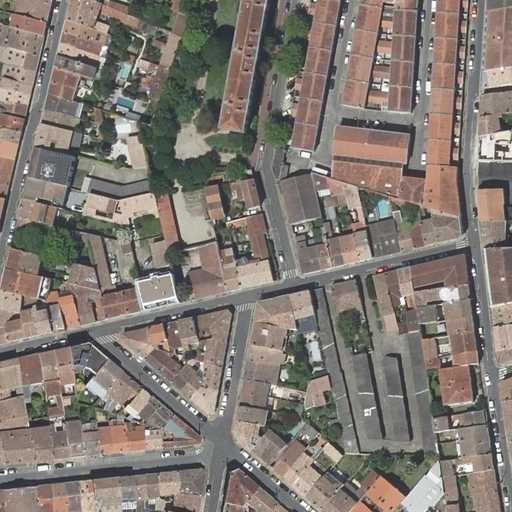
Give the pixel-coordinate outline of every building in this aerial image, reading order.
[(21,0),(18,15),(48,24),(53,4),(37,0),(21,0)] [(92,0),(71,0),(67,20),(89,28),(97,31),(102,33),(106,34),(108,35),(110,27),(98,23),(92,20),(97,8),(101,10),(101,9),(103,10),(102,13),(137,28),(155,35),(158,28),(141,20),(125,13),(102,4),(99,3),(92,0)] [(92,0),(99,3),(102,4),(125,13),(127,7),(109,1),(105,0),(92,0)] [(175,0),(171,10),(178,13),(184,0),(182,0),(175,0)] [(246,11),(225,130),(247,134),(270,0),(242,0),(241,10),(246,11)] [(289,129),(287,139),(294,140),(293,148),(315,152),(341,0),(319,0),(318,5),(311,4),(309,14),(317,15),(314,30),(306,28),(305,39),(312,40),(310,55),(302,54),(300,64),(308,65),(305,80),(297,79),(296,89),(303,90),(301,105),(293,104),(291,114),(299,115),(296,130),(289,129)] [(365,109),(367,102),(368,92),(371,77),(373,67),(376,52),(377,41),(380,27),(382,16),(385,0),(382,0),(362,0),(344,106),(365,109)] [(368,92),(367,102),(391,105),(390,112),(412,114),(419,0),(408,0),(408,3),(397,1),(396,18),(382,16),(380,27),(396,28),(395,43),(377,41),(376,52),(394,54),(393,69),(373,67),(371,77),(392,79),(391,95),(368,92)] [(439,0),(429,165),(451,167),(451,160),(459,160),(460,150),(452,149),(453,134),(461,134),(461,124),(454,124),(454,109),(462,109),(463,99),(455,98),(456,83),(464,83),(465,73),(457,73),(458,57),(465,58),(466,48),(458,47),(459,32),(467,33),(468,22),(460,22),(461,7),(469,7),(469,0),(439,0)] [(511,0),(489,0),(489,12),(490,12),(511,8),(511,0)] [(97,8),(92,20),(98,23),(102,13),(103,10),(101,9),(101,10),(97,8)] [(485,61),(485,74),(511,69),(511,8),(490,12),(491,20),(492,30),(493,37),(487,38),(485,61)] [(13,28),(45,36),(48,24),(18,15),(13,14),(12,17),(15,18),(13,28)] [(175,27),(186,31),(192,16),(181,14),(175,27)] [(89,28),(67,20),(64,32),(94,42),(100,44),(101,45),(103,46),(106,34),(102,33),(97,31),(89,28)] [(4,33),(44,44),(45,36),(13,28),(12,27),(6,26),(4,33)] [(172,33),(183,38),(186,31),(175,27),(172,33)] [(94,42),(64,32),(61,44),(98,56),(101,45),(100,44),(94,42)] [(9,49),(41,56),(44,44),(4,33),(1,46),(9,47),(9,49)] [(153,99),(161,102),(171,70),(183,38),(172,33),(168,45),(168,47),(164,46),(165,44),(156,41),(154,46),(163,49),(162,52),(165,53),(156,79),(148,76),(147,79),(144,78),(142,83),(150,86),(151,84),(154,85),(150,98),(153,99)] [(61,44),(59,55),(97,68),(99,57),(98,56),(61,44)] [(103,46),(101,45),(98,56),(99,57),(105,59),(108,53),(109,48),(103,46)] [(8,55),(6,64),(37,72),(41,56),(9,49),(9,47),(1,46),(0,46),(0,48),(0,51),(2,52),(2,54),(8,55)] [(56,67),(82,76),(86,77),(94,80),(98,68),(59,55),(56,67)] [(105,59),(99,57),(97,68),(103,69),(105,59)] [(159,66),(141,60),(138,67),(148,70),(149,67),(157,70),(159,66)] [(2,77),(33,87),(37,72),(6,64),(4,70),(2,77)] [(120,67),(111,64),(109,71),(117,74),(120,67)] [(49,94),(74,102),(76,96),(79,86),(82,76),(56,67),(49,94)] [(103,69),(98,68),(94,80),(100,81),(103,70),(103,69)] [(511,69),(485,74),(484,89),(511,85),(511,75),(511,73),(511,72),(511,69)] [(0,82),(0,87),(0,88),(31,97),(33,87),(2,77),(1,77),(0,82)] [(2,101),(5,102),(29,106),(31,97),(0,88),(0,90),(5,92),(2,101)] [(511,91),(483,95),(482,118),(502,115),(511,112),(511,91)] [(83,104),(79,103),(74,102),(49,94),(45,111),(74,118),(77,110),(81,111),(83,104)] [(0,126),(23,133),(26,120),(29,106),(5,102),(4,108),(1,107),(0,109),(0,110),(3,111),(2,115),(0,114),(0,126)] [(80,119),(74,118),(45,111),(42,124),(76,133),(80,119)] [(482,118),(480,137),(502,133),(499,118),(503,118),(502,115),(482,118)] [(84,134),(76,133),(42,124),(37,148),(51,151),(68,155),(70,147),(80,149),(84,134)] [(104,125),(101,124),(100,138),(108,140),(104,125)] [(0,139),(20,145),(23,133),(0,126),(0,139)] [(339,127),(336,155),(406,164),(408,164),(411,136),(410,136),(391,133),(339,127)] [(479,150),(479,161),(496,162),(497,151),(511,149),(511,131),(502,133),(480,137),(479,150)] [(135,169),(150,167),(144,141),(144,138),(129,142),(135,169)] [(0,155),(16,159),(20,145),(0,139),(0,155)] [(68,155),(51,151),(37,148),(34,158),(33,164),(30,178),(65,187),(69,188),(74,167),(77,157),(68,155)] [(0,183),(10,186),(13,172),(16,159),(0,155),(0,183)] [(432,209),(462,217),(458,182),(458,168),(451,167),(429,165),(428,180),(404,177),(406,164),(336,155),(333,179),(343,182),(357,186),(391,197),(407,202),(412,203),(418,205),(424,206),(432,209)] [(479,161),(478,175),(511,175),(511,162),(496,162),(479,161)] [(317,192),(313,174),(286,180),(288,167),(282,165),(280,179),(280,182),(291,225),(301,223),(311,221),(323,218),(317,192)] [(254,179),(252,170),(236,174),(238,182),(254,179)] [(331,189),(328,177),(313,173),(313,174),(317,192),(331,189)] [(346,193),(343,182),(333,179),(328,177),(331,189),(332,196),(338,195),(340,205),(348,203),(346,193)] [(65,187),(30,178),(26,193),(37,196),(38,192),(56,196),(55,201),(62,202),(65,187)] [(127,200),(156,193),(153,180),(124,187),(93,179),(89,193),(91,194),(92,194),(122,202),(127,200)] [(261,207),(254,180),(243,182),(239,182),(241,191),(245,190),(250,210),(261,207)] [(360,200),(357,186),(343,182),(346,193),(348,203),(349,208),(362,205),(360,200)] [(10,186),(0,183),(0,198),(7,200),(10,186)] [(219,185),(207,187),(213,218),(226,216),(221,195),(219,185)] [(504,190),(478,191),(482,220),(506,222),(505,208),(505,205),(506,205),(504,190)] [(161,216),(157,198),(156,193),(127,200),(122,202),(124,214),(126,225),(130,224),(128,214),(154,207),(157,217),(161,216)] [(124,214),(122,202),(92,194),(89,205),(86,204),(84,215),(126,225),(124,214)] [(181,251),(178,240),(168,195),(157,198),(161,216),(167,241),(169,253),(181,251)] [(392,202),(406,206),(407,202),(391,197),(392,202)] [(58,208),(24,200),(20,218),(54,226),(54,223),(58,208)] [(463,232),(462,217),(432,209),(434,219),(435,221),(440,244),(458,239),(463,232)] [(397,227),(398,229),(403,252),(415,249),(410,224),(404,225),(402,219),(400,211),(394,212),(395,217),(395,220),(397,227)] [(236,262),(243,289),(275,281),(270,261),(264,234),(268,233),(263,214),(228,223),(228,224),(229,230),(248,225),(256,256),(248,258),(247,258),(246,258),(245,258),(244,259),(244,260),(243,260),(236,262)] [(226,216),(213,218),(215,226),(228,224),(228,223),(226,216)] [(410,223),(410,224),(415,249),(428,246),(423,224),(422,220),(421,217),(418,218),(418,221),(410,223)] [(54,226),(20,218),(17,229),(91,246),(88,234),(66,229),(54,226)] [(368,236),(373,259),(385,256),(403,252),(398,229),(397,227),(395,220),(366,227),(367,231),(368,236)] [(506,236),(506,222),(482,220),(486,250),(505,249),(506,236)] [(428,246),(440,244),(435,221),(429,223),(423,224),(428,246)] [(324,223),(325,227),(327,234),(327,237),(334,268),(347,265),(341,237),(333,239),(329,222),(324,223)] [(355,234),(361,262),(373,259),(368,236),(367,231),(366,225),(365,222),(353,225),(355,234)] [(341,237),(347,265),(361,262),(355,234),(353,223),(347,224),(349,236),(341,237)] [(112,287),(101,237),(88,234),(91,246),(96,269),(101,290),(112,287)] [(296,238),(304,275),(312,273),(323,270),(318,247),(317,247),(315,241),(307,243),(305,236),(296,238)] [(327,237),(315,239),(315,241),(317,247),(318,247),(323,270),(334,268),(327,237)] [(122,242),(125,255),(136,253),(133,240),(122,242)] [(172,265),(169,253),(167,241),(153,245),(158,269),(172,265)] [(221,252),(219,242),(200,247),(205,270),(191,273),(197,299),(229,292),(221,252)] [(507,249),(505,249),(486,250),(488,266),(489,279),(506,277),(510,277),(511,276),(511,248),(510,249),(507,249)] [(43,256),(13,249),(8,269),(38,276),(43,256)] [(226,250),(221,252),(229,292),(243,289),(236,262),(235,254),(227,256),(226,252),(226,250)] [(466,255),(412,268),(415,287),(448,280),(448,284),(449,288),(470,284),(466,255)] [(74,264),(89,268),(90,262),(75,259),(74,264)] [(101,291),(101,290),(96,269),(89,268),(74,264),(73,271),(77,272),(75,284),(101,291)] [(412,268),(399,271),(404,297),(411,295),(414,310),(406,312),(408,322),(410,333),(421,330),(420,324),(418,308),(416,293),(415,289),(415,287),(412,268)] [(38,276),(8,269),(3,291),(24,296),(33,298),(38,299),(47,301),(49,294),(53,279),(38,276)] [(399,271),(386,274),(394,310),(397,309),(396,305),(400,304),(399,298),(404,297),(399,271)] [(386,274),(375,276),(388,331),(399,329),(398,325),(394,310),(386,274)] [(155,280),(141,283),(142,288),(146,306),(180,299),(175,275),(161,278),(161,277),(154,278),(155,280)] [(511,276),(510,277),(506,277),(489,279),(491,294),(494,293),(496,307),(511,304),(511,276)] [(105,306),(108,320),(147,311),(146,306),(142,288),(141,283),(140,279),(134,281),(136,289),(102,297),(105,306)] [(366,320),(356,281),(332,286),(341,323),(346,322),(344,313),(359,310),(361,321),(366,320)] [(81,326),(72,284),(70,283),(66,282),(68,291),(69,295),(71,295),(72,298),(60,300),(59,295),(58,293),(58,292),(55,292),(49,294),(47,301),(49,308),(61,305),(66,329),(81,326)] [(102,295),(101,291),(75,284),(72,284),(81,326),(92,324),(86,298),(102,295)] [(471,299),(470,284),(449,288),(416,293),(418,308),(432,306),(431,302),(428,303),(428,300),(451,296),(452,302),(471,299)] [(322,288),(310,291),(318,325),(329,376),(332,388),(341,431),(346,452),(359,454),(342,374),(340,374),(322,288)] [(24,296),(3,291),(0,303),(0,308),(15,312),(19,312),(23,313),(24,296)] [(68,291),(58,293),(59,295),(60,300),(72,298),(71,295),(69,295),(68,291)] [(310,291),(291,295),(298,330),(318,325),(310,291)] [(86,298),(92,324),(100,321),(97,308),(105,306),(102,297),(102,295),(86,298)] [(298,330),(291,295),(259,303),(255,323),(284,328),(299,331),(298,330)] [(33,298),(24,296),(23,313),(24,319),(28,338),(41,335),(35,311),(36,307),(38,299),(33,298)] [(473,316),(471,299),(452,302),(446,303),(449,320),(473,316)] [(511,325),(511,304),(496,307),(493,308),(495,328),(511,325)] [(61,305),(49,308),(49,310),(54,332),(66,329),(61,305)] [(418,308),(420,324),(438,321),(439,321),(436,305),(432,306),(418,308)] [(100,321),(108,320),(105,306),(97,308),(100,321)] [(38,307),(36,307),(35,311),(41,335),(54,332),(49,310),(40,313),(38,307)] [(15,312),(0,308),(0,344),(10,342),(6,326),(9,321),(15,312)] [(229,310),(210,314),(215,338),(215,339),(227,341),(232,313),(229,310)] [(210,314),(195,318),(198,336),(204,335),(203,329),(206,329),(208,334),(213,333),(212,327),(210,314)] [(475,332),(473,316),(449,320),(448,321),(450,336),(452,336),(475,332)] [(6,326),(10,342),(28,338),(24,319),(22,320),(22,318),(15,319),(16,322),(14,322),(13,320),(9,321),(6,326)] [(180,321),(185,346),(186,351),(191,350),(190,344),(200,342),(199,338),(199,337),(198,336),(195,318),(180,321)] [(171,353),(173,353),(175,354),(174,348),(185,346),(180,321),(165,324),(168,340),(170,350),(171,353)] [(408,322),(398,325),(399,329),(400,335),(409,333),(410,333),(408,322)] [(284,328),(255,323),(251,345),(284,351),(286,351),(289,334),(283,333),(284,328)] [(151,328),(155,348),(160,349),(159,345),(163,344),(162,341),(168,340),(165,324),(151,328)] [(511,348),(511,325),(495,328),(498,352),(511,348)] [(121,339),(145,359),(155,348),(151,328),(123,334),(121,339)] [(409,333),(426,455),(439,456),(438,444),(436,432),(434,419),(427,371),(426,360),(423,340),(421,330),(410,333),(409,333)] [(478,351),(475,332),(452,336),(454,355),(455,355),(478,351)] [(201,361),(223,367),(227,341),(215,339),(215,338),(200,342),(200,343),(200,346),(208,349),(207,358),(201,357),(201,354),(199,353),(198,360),(201,361)] [(435,338),(423,340),(426,360),(438,358),(435,338)] [(168,340),(162,341),(163,344),(164,351),(167,352),(171,353),(170,350),(168,340)] [(87,343),(67,347),(71,367),(84,365),(89,344),(87,343)] [(89,344),(84,366),(93,375),(107,359),(91,346),(89,344)] [(284,351),(251,345),(249,361),(281,367),(281,364),(285,364),(286,355),(283,354),(284,351)] [(67,347),(53,350),(60,392),(75,389),(73,381),(71,369),(67,347)] [(145,359),(158,371),(170,357),(173,353),(171,353),(167,352),(160,349),(155,348),(145,359)] [(499,365),(511,361),(511,348),(498,352),(499,365)] [(53,350),(38,354),(43,384),(45,397),(56,395),(58,408),(48,409),(49,417),(64,415),(63,408),(61,397),(60,392),(53,350)] [(480,363),(478,351),(455,355),(455,358),(457,367),(461,366),(469,365),(478,364),(480,363)] [(38,354),(16,359),(21,387),(27,385),(41,383),(41,384),(43,384),(38,354)] [(367,354),(354,357),(370,438),(384,439),(367,354)] [(158,371),(172,382),(184,368),(177,363),(170,357),(158,371)] [(385,359),(398,441),(411,442),(398,358),(386,357),(385,359)] [(438,358),(426,360),(427,371),(440,369),(439,358),(438,358)] [(16,359),(0,362),(0,398),(0,401),(7,399),(5,388),(4,387),(3,385),(2,381),(5,381),(13,379),(13,381),(16,397),(22,396),(21,387),(16,359)] [(121,372),(107,359),(85,385),(100,397),(105,391),(121,372)] [(172,382),(182,391),(196,374),(198,372),(192,368),(195,363),(201,367),(201,364),(201,361),(198,360),(192,359),(189,362),(184,368),(172,382)] [(202,387),(219,390),(223,367),(201,361),(201,364),(205,365),(204,373),(204,381),(202,387)] [(277,386),(281,367),(249,361),(246,379),(277,386)] [(469,365),(461,366),(457,367),(442,369),(444,382),(445,392),(445,397),(448,397),(450,405),(475,402),(469,365)] [(131,380),(121,372),(105,391),(112,398),(108,402),(110,404),(131,380)] [(182,391),(192,399),(202,387),(204,381),(196,374),(182,391)] [(332,388),(329,376),(324,378),(315,381),(310,382),(308,392),(305,404),(307,409),(316,406),(312,394),(318,392),(321,392),(326,390),(332,388)] [(277,386),(246,379),(243,393),(269,398),(271,388),(276,390),(277,386)] [(511,379),(501,383),(504,402),(511,401),(511,379)] [(141,388),(131,380),(110,404),(106,411),(107,411),(107,412),(110,413),(117,403),(124,408),(141,388)] [(27,385),(21,387),(22,396),(24,402),(30,401),(27,385)] [(202,387),(192,399),(210,415),(215,412),(219,390),(202,387)] [(150,396),(141,388),(124,408),(131,414),(128,416),(127,415),(124,418),(130,420),(132,417),(136,413),(150,396)] [(304,403),(305,391),(296,390),(295,402),(304,403)] [(273,399),(269,398),(243,393),(241,407),(266,411),(269,411),(270,412),(273,399)] [(69,396),(61,397),(63,408),(71,406),(70,401),(76,400),(76,396),(76,395),(69,396)] [(0,440),(6,464),(34,462),(28,427),(27,422),(22,396),(16,397),(7,399),(0,401),(0,400),(0,440)] [(160,405),(150,396),(136,413),(138,415),(145,421),(147,419),(160,405)] [(303,417),(305,404),(298,403),(295,416),(298,416),(303,417)] [(172,415),(160,405),(147,419),(160,429),(172,415)] [(269,411),(266,411),(241,407),(238,421),(262,426),(266,427),(268,418),(264,418),(264,416),(265,414),(267,414),(269,414),(269,411)] [(486,411),(485,411),(465,414),(467,424),(467,428),(488,425),(486,411)] [(454,416),(449,417),(449,419),(450,421),(450,423),(458,422),(459,425),(467,424),(465,414),(456,416),(454,416)] [(200,439),(172,415),(160,429),(161,448),(199,444),(200,439)] [(434,419),(436,432),(451,430),(450,423),(450,421),(449,419),(449,417),(434,419)] [(85,456),(99,455),(97,428),(96,420),(90,421),(90,424),(91,433),(84,434),(83,425),(80,425),(85,456)] [(65,424),(70,458),(85,456),(80,425),(79,421),(65,423),(65,424)] [(112,453),(126,452),(123,425),(112,427),(112,421),(109,421),(109,427),(112,453)] [(262,426),(238,421),(236,432),(239,439),(253,451),(264,438),(260,435),(257,435),(258,428),(261,429),(262,426)] [(143,430),(143,424),(139,422),(139,427),(135,427),(136,432),(131,432),(130,424),(123,425),(126,452),(145,450),(143,430)] [(55,425),(49,426),(49,427),(53,460),(70,458),(65,424),(62,424),(62,431),(56,431),(55,425)] [(319,433),(310,425),(304,432),(313,440),(319,433)] [(491,443),(488,425),(467,428),(456,429),(458,441),(461,459),(492,454),(491,443)] [(33,426),(28,427),(34,462),(53,460),(49,427),(33,429),(33,426)] [(97,428),(99,455),(112,453),(109,427),(97,428)] [(293,438),(301,429),(298,427),(291,436),(293,438)] [(161,448),(160,429),(143,430),(145,450),(161,448)] [(273,433),(270,431),(264,438),(253,451),(270,465),(287,445),(284,442),(281,446),(270,436),(273,433)] [(319,455),(329,443),(327,440),(311,459),(303,453),(283,477),(293,486),(317,458),(319,455)] [(296,441),(273,469),(283,477),(303,453),(306,450),(296,441)] [(343,456),(329,443),(319,455),(322,457),(327,452),(338,462),(343,456)] [(461,459),(441,462),(443,478),(455,476),(453,463),(457,463),(457,465),(474,463),(476,473),(495,470),(492,454),(461,459)] [(317,458),(293,486),(307,497),(323,479),(312,468),(319,460),(317,458)] [(407,498),(403,504),(412,511),(426,511),(445,492),(443,478),(441,462),(440,461),(407,498)] [(334,466),(323,479),(307,497),(323,511),(342,488),(345,485),(342,483),(340,485),(338,484),(337,485),(329,478),(334,472),(333,472),(336,469),(334,466)] [(179,493),(200,496),(204,472),(201,469),(177,471),(179,493)] [(240,506),(243,502),(256,487),(236,469),(229,472),(224,502),(240,506)] [(476,473),(469,474),(471,488),(497,484),(495,470),(476,473)] [(174,497),(178,493),(179,493),(177,471),(157,473),(160,495),(163,494),(162,492),(166,491),(168,489),(170,489),(173,491),(174,497)] [(342,488),(323,511),(324,511),(351,511),(382,477),(375,471),(362,486),(364,487),(358,493),(346,483),(345,485),(342,488)] [(157,473),(145,475),(148,499),(152,498),(153,498),(155,498),(160,499),(160,495),(157,473)] [(145,475),(132,476),(136,505),(136,506),(144,508),(144,505),(142,505),(141,500),(148,499),(145,475)] [(132,476),(117,477),(120,503),(121,508),(136,506),(136,505),(132,476)] [(455,476),(443,478),(445,492),(457,490),(455,476)] [(117,477),(91,480),(95,509),(94,511),(121,511),(121,508),(120,503),(117,477)] [(395,511),(407,498),(382,477),(351,511),(395,511)] [(91,480),(78,482),(81,511),(84,511),(84,510),(84,506),(91,506),(91,510),(95,509),(91,480)] [(81,511),(78,482),(64,483),(67,511),(81,511)] [(67,511),(64,483),(50,485),(53,511),(67,511)] [(460,511),(457,490),(445,492),(448,511),(501,511),(497,484),(471,488),(472,493),(475,493),(476,496),(478,511),(460,511)] [(53,511),(50,485),(37,486),(39,510),(39,511),(53,511)] [(37,486),(3,490),(5,511),(24,511),(39,510),(37,486)] [(255,511),(267,511),(276,503),(256,487),(243,502),(251,508),(249,510),(248,511),(255,511)] [(172,511),(197,511),(200,496),(179,493),(178,493),(175,510),(173,509),(172,511)] [(242,511),(240,506),(224,502),(222,511),(242,511)] [(284,511),(285,511),(276,503),(267,511),(284,511)]
